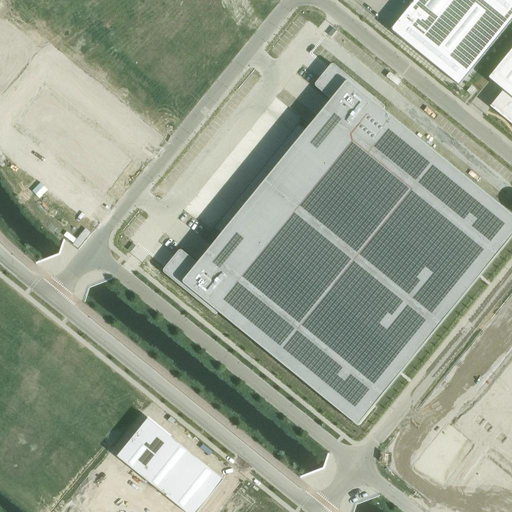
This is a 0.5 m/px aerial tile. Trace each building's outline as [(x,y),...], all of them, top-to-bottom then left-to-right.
[(394,28),(391,31),(460,87),(511,22),(511,0),(418,0),(395,29),(394,28)] [(8,20),(0,25),(0,86),(39,54),(8,20)] [(511,51),(489,80),(503,92),(491,107),(511,124),(511,51)] [(182,252),(165,273),(214,314),(217,311),(357,425),(358,425),(359,425),(360,425),(360,424),(511,238),(511,216),(381,110),(384,107),(334,66),(317,88),(333,101),(199,265),(182,252)] [(390,73),(386,77),(397,86),(401,82),(390,73)] [(48,104),(31,122),(40,130),(48,137),(56,144),(62,150),(69,157),(78,164),(85,171),(93,178),(100,185),(108,193),(126,172),(142,153),(135,148),(125,139),(115,130),(104,121),(95,112),(85,104),(74,95),(65,87),(48,104)] [(472,87),(467,93),(471,97),(476,91),(472,87)] [(469,397),(421,455),(446,475),(477,437),(511,465),(511,350),(472,400),(469,397)] [(148,428),(118,467),(175,511),(205,511),(225,488),(148,428)]
